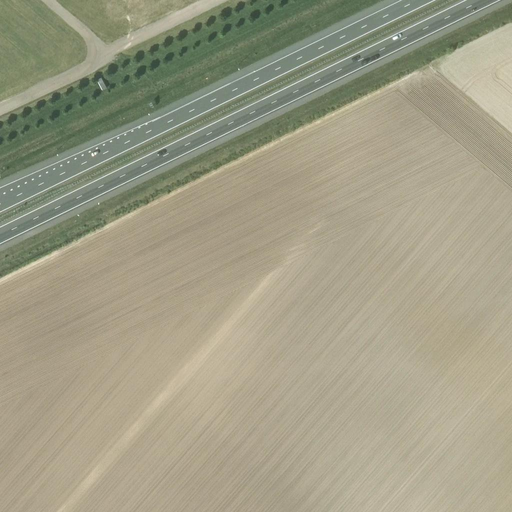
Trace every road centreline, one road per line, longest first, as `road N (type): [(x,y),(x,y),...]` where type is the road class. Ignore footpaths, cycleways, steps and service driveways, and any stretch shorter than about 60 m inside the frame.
road 1 (motorway): [(0,235),(478,0)]
road 2 (motorway): [(417,0),(0,204)]
road 3 (unclassified): [(213,0),(101,55)]
